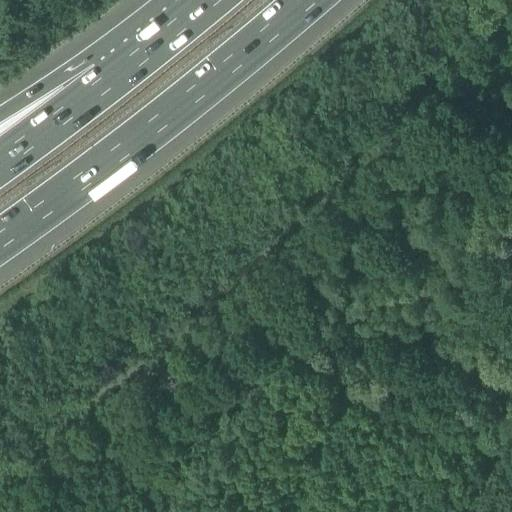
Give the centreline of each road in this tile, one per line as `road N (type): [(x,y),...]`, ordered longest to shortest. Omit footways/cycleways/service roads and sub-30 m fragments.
road 1 (unclassified): [(2,511),(166,385),(402,172),(461,147),(511,153)]
road 2 (motorway): [(0,242),(308,0)]
road 3 (motorway): [(112,79),(0,158)]
road 4 (motorway): [(112,79),(0,126)]
road 5 (motorway): [(203,0),(112,79)]
